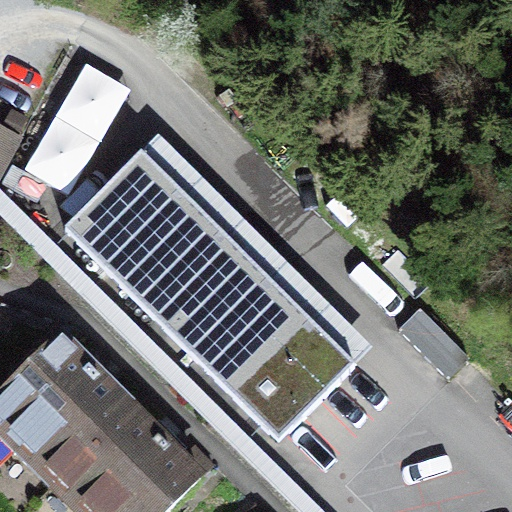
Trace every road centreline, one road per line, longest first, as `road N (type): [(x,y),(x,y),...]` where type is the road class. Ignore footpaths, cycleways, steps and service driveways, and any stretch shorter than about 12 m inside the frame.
road 1 (unknown): [(416,382),(229,135),(165,66),(109,30),(55,12),(0,26)]
road 2 (unknown): [(416,382),(347,455),(348,479),(375,511)]
road 3 (unknown): [(511,479),(416,382)]
